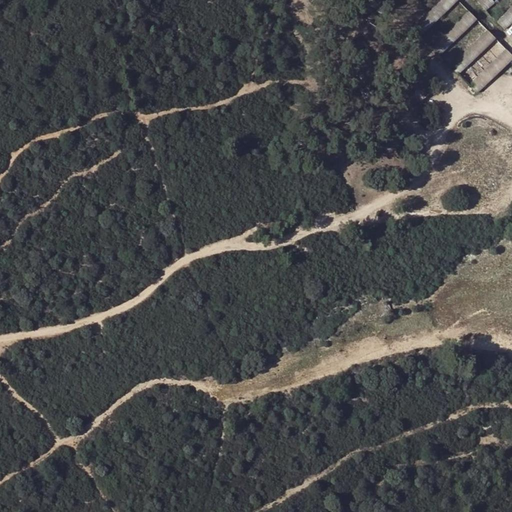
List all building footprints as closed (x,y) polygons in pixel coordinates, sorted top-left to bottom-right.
[(415,30),(445,0),(425,0),(405,20),(415,30)] [(511,13),(511,0),(510,0),(492,17),(500,26),(511,13)] [(433,49),(471,16),(460,5),(424,40),(433,49)] [(486,37),(479,27),(444,61),(453,70),(486,37)] [(488,35),(479,27),(486,37),(488,35)] [(494,48),(502,58),(506,54),(498,45),(494,48)] [(470,87),(502,58),(494,48),(463,79),(470,87)] [(395,80),(408,101),(422,89),(409,70),(395,80)]
